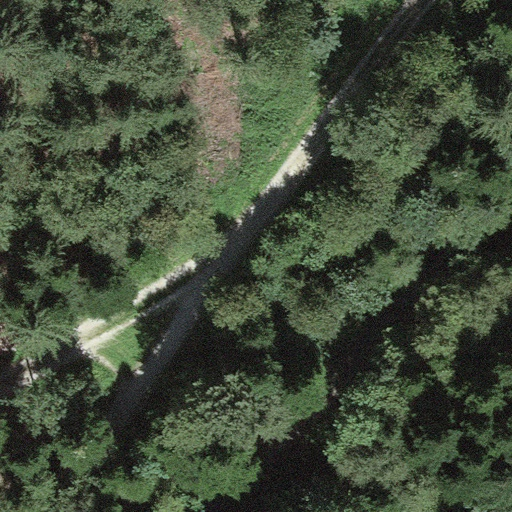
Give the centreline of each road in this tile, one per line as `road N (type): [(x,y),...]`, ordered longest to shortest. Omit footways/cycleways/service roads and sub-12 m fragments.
road 1 (track): [(195,511),(315,399),(415,283),(511,198)]
road 2 (track): [(226,255),(417,0)]
road 3 (track): [(40,511),(226,255)]
road 4 (track): [(226,255),(0,381)]
